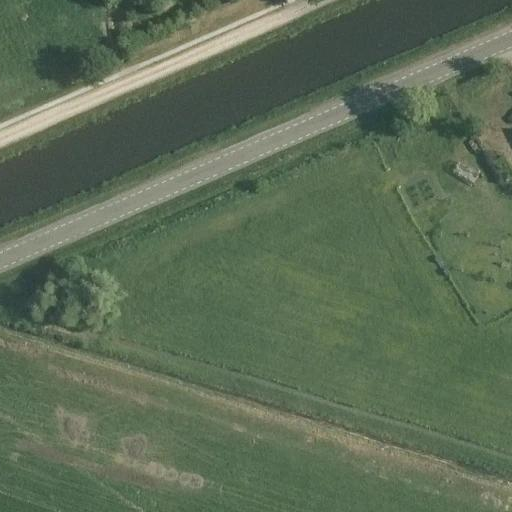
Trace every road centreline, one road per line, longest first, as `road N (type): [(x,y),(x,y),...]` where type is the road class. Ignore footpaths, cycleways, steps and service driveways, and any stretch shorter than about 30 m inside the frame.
road 1 (tertiary): [(0,264),(511,44)]
road 2 (track): [(0,141),(325,0)]
